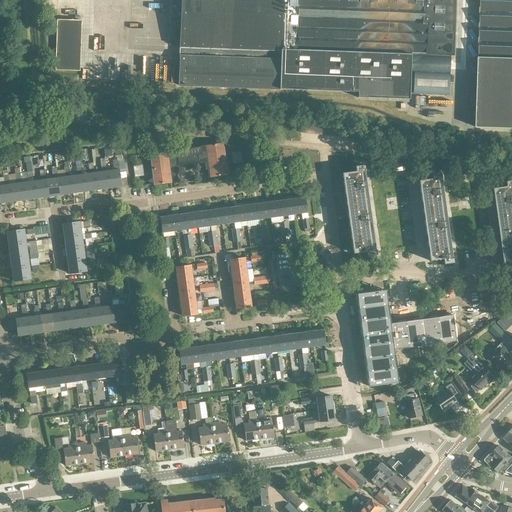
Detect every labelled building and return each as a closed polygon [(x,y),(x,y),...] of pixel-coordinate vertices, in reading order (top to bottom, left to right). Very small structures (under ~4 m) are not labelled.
[(452,56),(453,0),(181,0),(178,86),(357,92),(357,98),(408,99),(409,73),(414,74),(413,94),(449,96),(450,56),(452,56)] [(511,0),(481,0),(480,58),(479,58),(476,127),(511,128),(511,0)] [(147,1),(147,10),(133,9),(132,15),(164,16),(165,2),(147,1)] [(80,71),(81,20),(56,20),(55,71),(80,71)] [(210,177),(227,175),(222,144),(200,147),(202,153),(206,152),(210,177)] [(171,151),(172,158),(173,165),(203,160),(202,153),(200,147),(200,146),(201,146),(187,147),(184,148),(166,150),(166,151),(171,151)] [(171,151),(149,154),(153,185),(170,183),(167,158),(172,158),(171,151)] [(231,153),(233,164),(242,163),(241,152),(231,153)] [(142,165),(133,167),(134,178),(144,177),(142,165)] [(106,172),(109,189),(121,187),(118,166),(117,166),(118,167),(113,168),(113,167),(112,167),(112,171),(106,172)] [(341,174),(353,254),(366,252),(367,257),(376,256),(375,250),(372,250),(361,172),(364,171),(363,166),(354,167),(355,172),(341,174)] [(97,191),(109,189),(106,172),(106,168),(105,168),(106,169),(101,170),(101,169),(100,169),(101,173),(94,174),(97,191)] [(23,201),(21,184),(19,170),(14,171),(15,178),(14,178),(15,185),(9,185),(11,202),(23,201)] [(84,192),(97,191),(94,174),(94,170),(94,171),(89,171),(88,171),(89,174),(82,175),(84,192)] [(3,178),(0,178),(0,204),(11,202),(9,185),(7,172),(2,173),(3,178)] [(60,196),(72,194),(70,177),(69,173),(69,174),(64,175),(65,178),(58,179),(60,196)] [(432,179),(418,181),(419,189),(429,260),(429,261),(443,259),(443,264),(448,264),(449,268),(453,268),(453,265),(453,263),(452,258),(449,258),(438,179),(441,179),(440,173),(433,174),(431,175),(432,179)] [(72,194),(84,192),(82,175),(70,177),(72,194)] [(36,199),(48,197),(45,180),(45,177),(40,178),(41,181),(33,182),(36,199)] [(28,183),(21,184),(23,201),(36,199),(33,182),(33,178),(32,178),(33,179),(28,180),(28,183)] [(48,197),(60,196),(58,179),(45,180),(48,197)] [(511,181),(508,182),(508,187),(495,189),(506,269),(511,267),(511,181)] [(302,220),(303,220),(303,219),(308,219),(305,198),(298,199),(298,197),(292,198),(295,214),(301,214),(302,220)] [(286,199),(286,201),(280,201),(283,216),(295,214),(292,198),(286,199)] [(262,202),(262,204),(256,205),(258,219),(270,218),(268,201),(262,202)] [(274,202),(274,201),(268,201),(270,218),(283,216),(280,201),(274,202)] [(250,206),(250,204),(244,205),(246,221),(258,219),(256,205),(250,206)] [(246,221),(244,205),(238,206),(238,207),(232,208),(234,223),(246,221)] [(234,223),(232,208),(226,209),(226,207),(220,208),(222,224),(234,223)] [(222,224),(220,208),(214,209),(214,211),(208,211),(210,226),(222,224)] [(198,228),(196,211),(190,212),(190,214),(184,215),(186,230),(198,228)] [(210,226),(208,211),(202,212),(202,211),(196,211),(198,228),(210,226)] [(186,230),(184,215),(178,216),(177,214),(171,215),(174,231),(186,230)] [(160,218),(162,233),(174,231),(171,215),(166,215),(166,217),(160,218)] [(83,229),(83,228),(82,223),(79,223),(75,223),(66,225),(62,225),(64,237),(81,235),(80,229),(83,229)] [(23,230),(6,233),(8,245),(25,243),(23,230)] [(81,235),(64,237),(66,250),(83,247),(81,235)] [(25,243),(8,245),(10,257),(27,255),(26,248),(29,247),(28,242),(25,243)] [(83,247),(66,250),(67,262),(84,259),(83,247)] [(171,260),(169,249),(159,250),(161,262),(171,260)] [(27,255),(10,257),(12,269),(29,267),(28,261),(31,260),(30,255),(27,255)] [(244,258),(230,260),(230,267),(229,267),(229,273),(246,270),(244,258)] [(86,272),(84,259),(67,262),(69,274),(86,272)] [(190,266),(176,268),(177,274),(175,274),(175,280),(192,278),(190,266)] [(30,279),(29,267),(12,269),(13,282),(30,279)] [(248,283),(246,270),(229,273),(230,278),(232,278),(233,285),(248,283)] [(194,290),(192,278),(175,280),(176,286),(178,286),(179,292),(194,290)] [(249,295),(248,283),(233,285),(234,291),(232,291),(233,297),(249,295)] [(474,297),(475,284),(463,283),(463,296),(474,297)] [(195,302),(194,290),(179,292),(180,298),(178,298),(179,304),(195,302)] [(30,291),(23,292),(26,303),(32,301),(30,291)] [(386,291),(354,295),(355,302),(358,302),(360,316),(357,317),(357,323),(360,323),(361,330),(358,331),(359,337),(362,336),(363,346),(360,346),(361,352),(364,352),(365,360),(362,360),(363,366),(366,366),(367,373),(364,374),(365,380),(368,379),(369,387),(398,383),(393,350),(458,341),(454,316),(390,324),(386,291)] [(234,303),(235,302),(236,309),(251,307),(249,295),(233,297),(234,303)] [(115,323),(127,321),(125,304),(124,304),(123,301),(119,302),(118,298),(112,299),(113,306),(115,323)] [(125,304),(127,321),(139,319),(137,302),(125,304)] [(195,302),(179,304),(180,310),(181,310),(182,316),(203,314),(202,309),(196,310),(195,302)] [(100,308),(100,305),(95,305),(95,308),(88,309),(90,326),(103,325),(100,308)] [(103,325),(115,323),(113,306),(100,308),(103,325)] [(75,328),(78,328),(76,311),(75,311),(75,308),(71,309),(71,312),(64,313),(66,330),(75,328)] [(78,328),(90,326),(88,309),(76,311),(78,328)] [(42,333),(54,331),(51,314),(51,312),(46,312),(47,315),(39,316),(42,333)] [(39,316),(39,313),(34,314),(34,317),(27,318),(29,335),(42,333),(39,316)] [(54,331),(66,330),(64,313),(51,314),(54,331)] [(22,319),(15,320),(17,337),(29,335),(27,318),(27,315),(22,316),(22,319)] [(511,321),(506,315),(497,323),(504,331),(511,323),(511,321)] [(505,335),(499,328),(495,325),(490,330),(500,340),(505,335)] [(316,329),(311,330),(313,347),(325,345),(323,330),(317,331),(316,329)] [(313,347),(311,330),(305,331),(305,333),(299,334),(301,348),(313,347)] [(277,352),(289,350),(286,333),(281,334),(281,336),(275,337),(277,352)] [(289,350),(301,348),(299,334),(293,334),(292,333),(286,333),(289,350)] [(265,353),(277,352),(275,337),(269,338),(268,336),(262,337),(265,353)] [(253,355),(265,353),(262,337),(257,338),(257,339),(251,340),(253,355)] [(241,357),(253,355),(251,340),(245,341),(244,339),(238,340),(241,357)] [(228,358),(241,357),(238,340),(233,341),(233,343),(226,344),(228,358)] [(511,350),(503,342),(494,350),(498,354),(492,360),(498,366),(496,368),(502,373),(507,368),(509,369),(511,369),(511,368),(511,366),(511,365),(511,363),(511,356),(508,353),(511,350)] [(210,361),(216,360),(214,343),(208,344),(209,346),(202,347),(204,362),(205,368),(208,367),(211,367),(210,361)] [(216,360),(228,358),(226,344),(221,344),(220,343),(214,343),(216,360)] [(196,348),(196,346),(190,347),(192,363),(204,362),(202,347),(196,348)] [(180,365),(192,363),(190,347),(184,348),(185,349),(178,350),(180,365)] [(484,389),(488,386),(487,383),(488,382),(489,383),(494,378),(477,361),(472,356),(464,364),(475,375),(471,379),(475,383),(471,387),(476,392),(480,388),(481,389),(482,388),(484,389)] [(120,362),(104,364),(106,378),(122,375),(120,362)] [(198,363),(191,364),(193,373),(200,371),(198,363)] [(89,366),(91,380),(106,378),(104,364),(89,366)] [(89,366),(73,368),(75,382),(91,380),(89,366)] [(58,370),(59,384),(75,382),(73,368),(58,370)] [(58,370),(42,372),(44,386),(44,390),(60,388),(59,384),(58,370)] [(42,372),(27,375),(28,388),(44,386),(42,372)] [(469,391),(457,375),(450,380),(462,396),(469,391)] [(425,388),(423,381),(416,383),(418,390),(425,388)] [(209,391),(221,390),(220,383),(208,384),(209,391)] [(404,394),(417,389),(415,383),(402,388),(404,394)] [(197,393),(209,391),(208,384),(206,384),(206,385),(196,387),(197,393)] [(456,403),(451,396),(456,393),(450,384),(444,388),(446,391),(435,399),(442,410),(443,410),(444,412),(456,403)] [(132,387),(124,388),(127,404),(135,403),(132,387)] [(408,418),(421,415),(417,399),(416,400),(414,393),(404,396),(405,402),(404,402),(408,418)] [(316,398),(318,410),(334,408),(333,402),(332,403),(331,396),(316,398)] [(193,399),(187,399),(190,421),(201,419),(199,404),(194,405),(193,399)] [(386,415),(383,401),(374,403),(377,417),(386,415)] [(232,403),(234,419),(241,419),(239,405),(237,405),(237,402),(232,403)] [(141,406),(144,427),(151,426),(149,411),(153,411),(152,405),(141,406)] [(133,407),(135,429),(143,429),(140,406),(133,407)] [(318,410),(319,423),(334,421),(333,414),(335,414),(334,408),(318,410)] [(249,424),(243,425),(245,441),(260,439),(257,420),(256,414),(249,415),(249,421),(248,421),(249,424)] [(285,427),(293,426),(292,415),(283,417),(285,427)] [(274,437),(272,421),(266,422),(266,419),(257,420),(260,439),(274,437)] [(229,442),(226,425),(221,426),(221,423),(212,424),(214,444),(229,442)] [(198,429),(200,446),(214,444),(212,424),(203,425),(203,429),(198,429)] [(98,426),(100,438),(109,437),(107,425),(98,426)] [(175,429),(167,430),(169,450),(183,448),(181,432),(176,432),(175,429)] [(155,452),(169,450),(167,430),(162,431),(158,432),(158,435),(153,436),(155,452)] [(136,438),(130,438),(130,435),(121,436),(124,456),(138,454),(136,438)] [(107,442),(110,458),(124,456),(121,436),(112,438),(113,441),(107,442)] [(73,445),(68,446),(68,449),(63,450),(65,466),(79,464),(77,445),(76,445),(75,437),(72,437),(73,445)] [(94,462),(91,446),(86,447),(85,444),(77,445),(79,464),(94,462)] [(485,458),(485,463),(490,467),(492,467),(499,472),(511,477),(511,456),(511,457),(499,446),(492,454),(489,454),(485,458)] [(411,481),(429,462),(418,451),(403,467),(397,461),(395,463),(391,460),(387,464),(403,479),(406,476),(411,481)] [(392,473),(381,463),(368,477),(380,488),(384,483),(386,484),(385,483),(392,474),(392,473)] [(351,468),(347,474),(362,486),(366,481),(351,468)] [(406,486),(392,474),(385,483),(386,484),(398,495),(406,486)] [(344,482),(354,491),(358,486),(348,477),(344,482)] [(495,511),(499,507),(490,501),(489,502),(485,499),(477,494),(477,492),(475,490),(473,491),(471,489),(469,491),(465,488),(463,488),(462,488),(461,489),(456,497),(476,511),(495,511)] [(253,507),(253,511),(270,511),(269,505),(268,505),(267,489),(251,490),(253,507)] [(374,497),(384,506),(388,502),(385,499),(386,497),(383,495),(385,492),(382,489),(378,493),(374,497)] [(284,495),(297,507),(302,502),(288,490),(284,495)] [(378,511),(382,508),(370,499),(361,510),(357,506),(351,511),(378,511)] [(224,511),(223,500),(214,501),(214,503),(200,505),(200,502),(183,504),(184,506),(170,508),(169,505),(167,506),(166,501),(160,501),(161,511),(224,511)] [(458,507),(452,501),(443,511),(444,511),(465,511),(464,511),(465,510),(460,506),(458,507)] [(147,511),(146,503),(123,506),(123,511),(147,511)]
